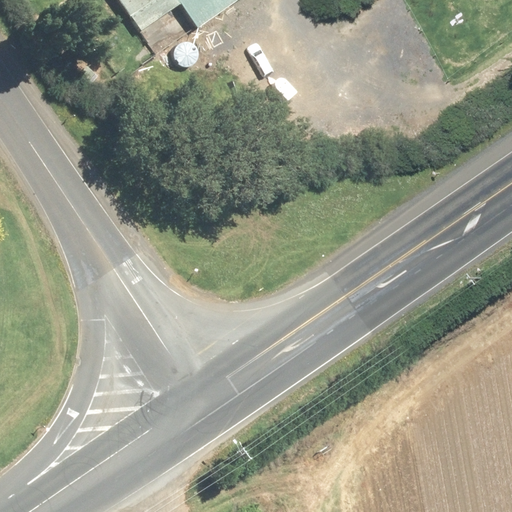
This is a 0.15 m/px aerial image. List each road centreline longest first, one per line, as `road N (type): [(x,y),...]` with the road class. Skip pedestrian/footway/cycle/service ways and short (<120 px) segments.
road 1 (secondary): [(199,397),(511,184)]
road 2 (tertiary): [(199,397),(0,97)]
road 3 (secondary): [(32,511),(199,397)]
